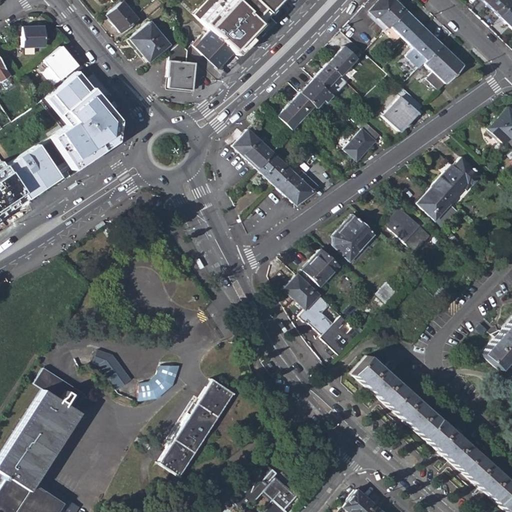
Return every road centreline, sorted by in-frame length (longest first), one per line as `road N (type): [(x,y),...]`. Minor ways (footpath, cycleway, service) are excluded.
road 1 (residential): [(246,261),(511,74)]
road 2 (tertiary): [(230,273),(289,367),(370,446)]
road 3 (secondary): [(189,133),(332,0)]
road 4 (secondary): [(0,260),(145,165)]
road 5 (tertiary): [(55,0),(155,126)]
